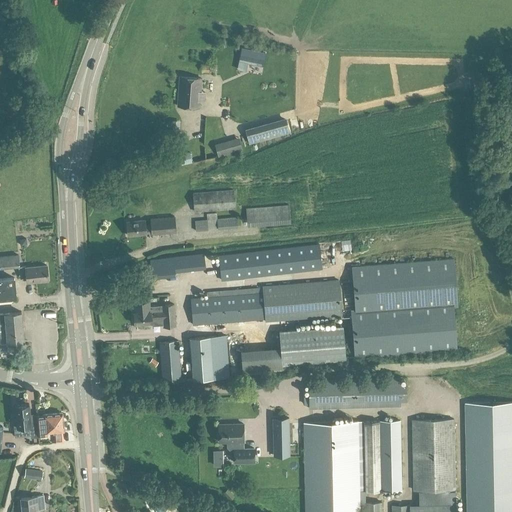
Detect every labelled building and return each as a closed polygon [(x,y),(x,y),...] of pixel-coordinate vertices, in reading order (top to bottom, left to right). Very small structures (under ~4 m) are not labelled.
[(265,53),(242,49),(237,69),(246,71),(247,62),(263,66),(265,53)] [(199,107),(201,79),(180,78),(178,105),(199,107)] [(286,118),(246,130),(249,143),(289,132),(286,118)] [(229,154),(225,141),(215,144),(218,157),(229,154)] [(194,212),(201,212),(236,209),(234,189),(193,192),(194,212)] [(289,204),(246,208),(248,227),(291,223),(289,204)] [(151,228),(145,228),(144,222),(126,223),(127,236),(145,235),(145,233),(152,232),(152,235),(176,233),(175,216),(151,218),(151,228)] [(217,218),(218,228),(218,230),(238,228),(237,217),(217,218)] [(208,230),(207,219),(195,220),(196,231),(208,230)] [(221,281),(323,268),(319,243),(218,255),(221,281)] [(18,255),(0,257),(0,268),(19,266),(18,255)] [(454,259),(352,267),(355,310),(370,309),(453,302),(453,306),(457,306),(454,259)] [(170,278),(205,277),(204,265),(170,266),(170,278)] [(25,268),(26,275),(22,275),(22,280),(26,280),(27,282),(48,281),(47,266),(25,268)] [(14,277),(0,278),(0,298),(16,297),(14,277)] [(342,315),(339,279),(264,286),(264,292),(266,319),(267,321),(342,315)] [(264,292),(191,298),(193,325),(266,319),(264,292)] [(134,312),(133,312),(134,325),(136,325),(137,329),(152,328),(152,324),(152,319),(163,319),(164,325),(163,325),(163,327),(176,326),(174,304),(162,304),(162,305),(150,306),(150,301),(133,302),(134,312)] [(355,310),(351,310),(355,358),(456,350),(453,306),(453,302),(370,309),(355,310)] [(21,311),(5,313),(7,341),(24,340),(21,311)] [(346,358),(343,326),(280,331),(282,347),(283,363),(346,358)] [(227,335),(189,338),(192,380),(230,377),(227,335)] [(178,340),(159,342),(162,382),(182,381),(178,340)] [(243,359),(244,378),(281,376),(280,357),(243,359)] [(406,382),(399,382),(399,377),(308,380),(309,409),(401,406),(400,401),(407,401),(406,382)] [(511,511),(511,402),(464,403),(466,511),(511,511)] [(16,419),(13,419),(14,428),(30,426),(30,427),(31,435),(31,437),(35,436),(38,436),(38,433),(37,421),(36,421),(31,422),(30,413),(29,404),(28,404),(15,405),(16,419)] [(36,415),(36,421),(37,421),(38,433),(46,433),(51,432),(61,431),(64,431),(63,431),(62,413),(44,414),(44,415),(43,415),(36,415)] [(289,417),(273,418),(273,455),(289,455),(289,417)] [(400,420),(363,421),(365,491),(366,491),(402,491),(400,420)] [(413,421),(414,491),(456,490),(455,420),(413,421)] [(359,511),(358,421),(304,422),(305,511),(359,511)] [(243,423),(218,423),(218,442),(227,442),(227,447),(230,450),(233,450),(234,463),(255,463),(255,447),(244,448),(243,423)] [(61,431),(51,432),(52,435),(52,443),(62,442),(61,434),(61,431)] [(42,471),(26,469),(25,477),(41,479),(42,471)] [(261,471),(249,470),(248,487),(259,488),(261,471)] [(235,496),(227,489),(223,493),(230,501),(235,496)] [(44,509),(43,496),(21,498),(22,511),(35,511),(35,510),(44,509)] [(158,500),(157,509),(164,511),(165,511),(168,504),(158,500)] [(381,511),(382,502),(366,502),(364,502),(364,511),(381,511)]
